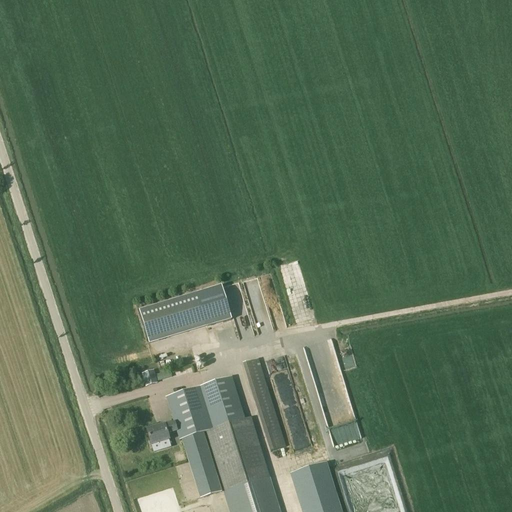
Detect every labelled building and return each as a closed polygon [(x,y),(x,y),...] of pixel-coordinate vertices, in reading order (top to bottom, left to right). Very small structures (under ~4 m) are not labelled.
[(221,288),(197,295),(206,326),(230,319),(221,288)] [(337,353),(309,360),(330,448),(359,442),(337,353)] [(266,453),(284,448),(258,359),(239,364),(251,407),(248,408),(254,430),(260,429),(266,453)] [(279,511),(269,479),(250,419),(244,421),(231,378),(166,399),(174,424),(165,427),(164,426),(146,432),(151,447),(169,441),(167,436),(177,433),(179,441),(182,440),(201,498),(221,492),(203,433),(206,432),(230,511),(279,511)] [(283,419),(272,389),(267,391),(278,421),(283,419)] [(293,433),(288,435),(294,455),(311,451),(303,423),(291,426),(293,433)] [(340,511),(325,465),(291,476),(302,511),(340,511)]
